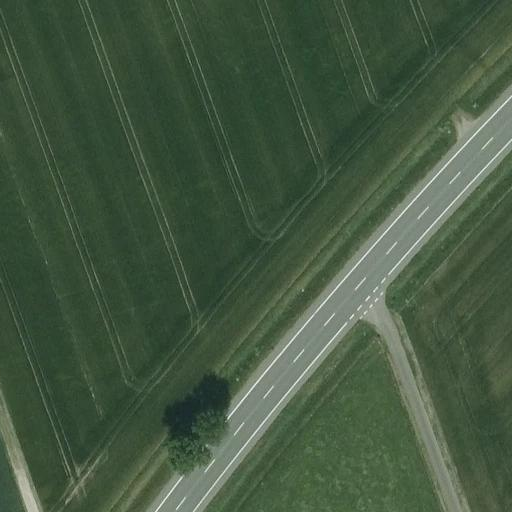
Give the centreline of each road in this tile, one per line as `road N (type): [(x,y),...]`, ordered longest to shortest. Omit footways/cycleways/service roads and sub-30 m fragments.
road 1 (secondary): [(362,281),(177,511)]
road 2 (unclassified): [(362,281),(388,328),(455,511)]
road 3 (secondary): [(511,119),(362,281)]
